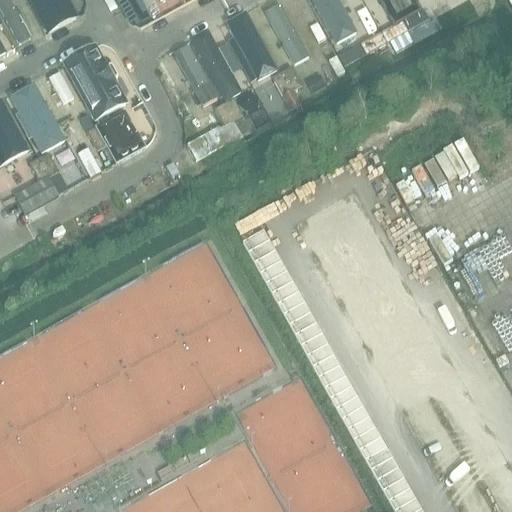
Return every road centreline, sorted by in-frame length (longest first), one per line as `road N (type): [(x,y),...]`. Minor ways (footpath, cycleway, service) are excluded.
road 1 (unclassified): [(2,238),(164,152),(173,134),(130,56)]
road 2 (unclassified): [(0,79),(107,19)]
